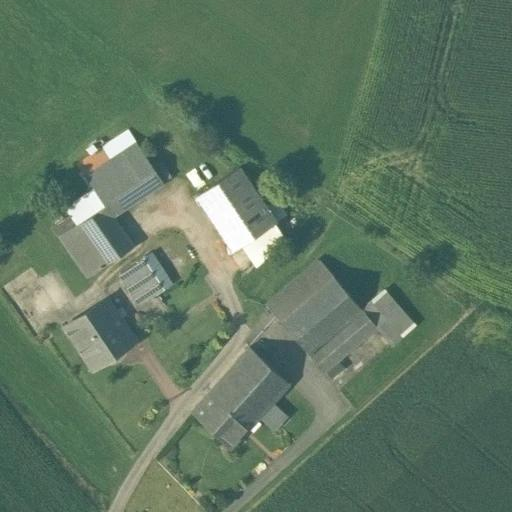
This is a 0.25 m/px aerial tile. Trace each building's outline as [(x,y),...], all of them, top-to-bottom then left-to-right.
[(113,216),(171,178),(165,169),(157,175),(136,142),(85,176),(94,190),(66,208),(70,215),(53,226),(87,277),(133,247),(113,216)] [(274,222),(238,168),(197,194),(234,250),(274,222)] [(145,258),(120,274),(140,305),(165,289),(145,258)] [(321,258),(272,298),(329,366),(382,322),(394,336),(415,318),(385,282),(359,304),(321,258)] [(135,343),(106,298),(62,327),(91,371),(135,343)] [(249,347),(190,412),(230,448),(289,384),(249,347)]
